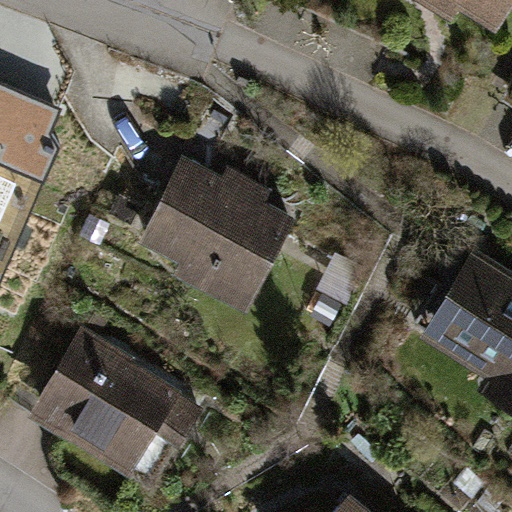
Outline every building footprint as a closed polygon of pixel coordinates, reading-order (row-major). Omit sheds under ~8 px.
[(511,0),(411,0),(486,50),(511,10),(511,0)] [(0,158),(0,324),(61,185),(0,158)] [(189,178),(136,280),(249,338),(301,236),(189,178)] [(511,283),(476,262),(422,353),(511,406),(511,283)] [(222,418),(86,341),(32,436),(142,498),(163,461),(189,475),(222,418)]
